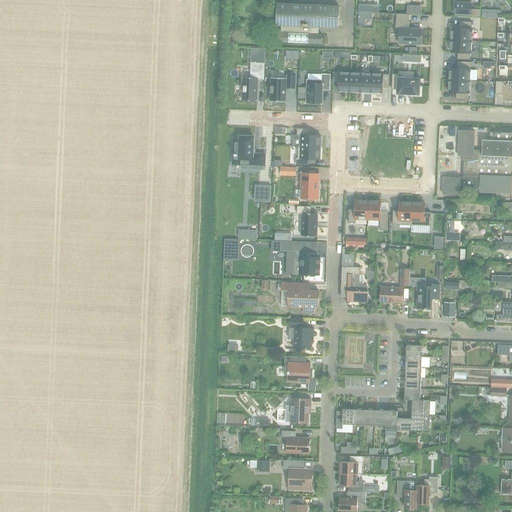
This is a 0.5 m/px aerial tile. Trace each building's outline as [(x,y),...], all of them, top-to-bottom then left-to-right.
[(455,3),(454,15),(471,15),(472,9),(472,4),(455,3)] [(277,16),(277,22),(277,24),(276,24),(276,25),(280,25),(280,33),(277,33),(277,42),(284,42),(311,43),(322,44),(322,35),(316,35),(316,27),(338,28),(338,27),(339,7),(277,4),(277,13),(276,13),(276,16),(277,16)] [(409,14),(396,14),(395,28),(400,28),(399,44),(421,45),(421,29),(409,28),(409,14)] [(451,40),(472,41),(472,29),(472,22),(459,21),(459,28),(452,28),(451,33),(451,40)] [(471,53),(472,41),(451,40),(451,47),(451,52),(458,52),(457,59),(470,60),(471,53)] [(243,77),(242,100),(257,101),(258,79),(264,79),(265,79),(266,49),(252,48),(251,63),(250,78),(243,77)] [(449,80),(470,81),(470,69),(470,62),(457,61),(457,68),(450,68),(450,73),(449,73),(449,80)] [(333,72),(333,83),(339,83),(338,91),(349,91),(350,73),(333,72)] [(350,73),(349,91),(360,92),(361,73),(350,73)] [(361,73),(360,92),(371,92),(372,74),(361,73)] [(271,77),(270,101),(286,102),(286,88),(295,89),(295,75),(286,74),(286,78),(271,77)] [(299,87),(299,98),(307,98),(307,103),(322,103),(322,89),(329,90),(330,75),(322,74),(322,80),(307,80),(307,87),(299,87)] [(372,74),(371,92),(382,93),(382,87),(388,88),(389,75),(372,74)] [(392,74),(392,89),(398,89),(397,94),(419,95),(420,79),(399,78),(399,74),(392,74)] [(469,93),(470,81),(449,80),(449,87),(449,92),(456,92),(456,99),(469,100),(469,93)] [(297,128),(297,135),(301,135),(301,147),(320,147),(321,136),(310,135),(310,129),(297,128)] [(474,150),(475,131),(459,130),(458,156),(464,156),(463,177),(443,177),(443,194),(459,195),(459,190),(480,191),(480,192),(511,193),(511,185),(511,157),(482,156),(482,150),(474,150)] [(483,140),(482,150),(482,156),(511,157),(511,132),(490,132),(489,140),(483,140)] [(239,140),(234,139),(233,164),(241,164),(241,169),(263,170),(263,165),(264,165),(265,154),(253,154),(253,148),(254,137),(245,136),(240,136),(239,140)] [(296,158),(296,164),(309,165),(309,159),(320,159),(320,147),(301,147),(300,158),(296,158)] [(318,201),(319,176),(301,175),(300,192),(302,192),(301,201),(318,201)] [(255,201),(270,201),(271,186),(255,185),(255,201)] [(367,219),(368,201),(356,200),(355,210),(349,209),(348,223),(355,223),(355,219),(367,219)] [(381,201),(368,201),(367,219),(380,220),(380,230),(387,230),(388,211),(380,210),(381,201)] [(411,225),(412,202),(400,202),(399,211),(393,211),(392,224),(411,225)] [(425,203),(412,202),(411,225),(430,226),(431,212),(424,212),(425,203)] [(297,206),(297,214),(302,214),(301,236),(317,236),(318,214),(311,213),(311,206),(297,206)] [(454,233),(447,233),(447,240),(460,241),(460,233),(454,233)] [(225,239),(224,260),(232,260),(233,250),(239,250),(239,240),(225,239)] [(272,241),(272,251),(287,252),(287,251),(292,252),(292,242),(272,241)] [(496,241),(495,248),(511,249),(511,241),(504,241),(496,241)] [(287,252),(287,274),(293,274),(309,275),(310,276),(314,276),(316,275),(320,275),(320,257),(317,257),(317,252),(299,252),(294,252),(292,252),(287,251),(287,252)] [(419,275),(418,257),(409,257),(409,275),(419,275)] [(368,302),(368,291),(368,289),(367,287),(366,285),(364,283),(362,282),(360,282),(360,267),(342,266),(341,285),(348,285),(347,301),(368,302)] [(401,269),(401,285),(409,285),(409,269),(401,269)] [(289,290),(288,307),(303,308),(303,312),(314,313),(314,308),(318,308),(319,298),(318,298),(318,291),(294,290),(294,283),(282,282),(282,290),(289,290)] [(427,309),(432,309),(432,299),(439,299),(440,284),(432,284),(432,286),(425,286),(425,284),(417,283),(416,309),(427,309)] [(381,287),(380,302),(402,303),(403,287),(381,287)] [(444,302),(444,316),(455,316),(455,302),(444,302)] [(511,302),(504,302),(503,315),(497,314),(497,320),(511,320),(511,302)] [(289,318),(289,325),(295,325),(295,328),(289,328),(289,339),(295,339),(294,349),(311,349),(311,337),(313,337),(314,328),(303,328),(303,319),(289,318)] [(511,344),(498,344),(498,354),(510,355),(510,361),(511,361),(511,344)] [(406,345),(406,356),(422,356),(422,346),(426,346),(426,345),(406,345)] [(308,391),(315,391),(316,382),(312,381),(312,371),(310,371),(310,364),(304,363),(304,357),(306,357),(284,356),(284,363),(288,363),(288,381),(300,382),(300,384),(309,384),(308,391)] [(422,356),(406,356),(406,367),(421,367),(422,356)] [(405,377),(421,378),(421,367),(406,367),(405,377)] [(405,388),(421,389),(421,378),(405,377),(405,388)] [(420,400),(420,399),(421,389),(405,388),(404,399),(412,400),(412,399),(420,400)] [(491,395),(507,396),(507,389),(492,388),(491,395)] [(286,405),(286,422),(308,423),(309,407),(311,407),(311,399),(292,398),(291,406),(286,405)] [(412,400),(412,415),(429,415),(429,400),(424,400),(424,399),(420,399),(420,400),(412,399),(412,400)] [(353,424),(354,409),(343,408),(343,411),(337,411),(336,428),(353,429),(353,424)] [(353,424),(364,425),(365,409),(354,409),(353,424)] [(364,425),(375,425),(375,409),(365,409),(364,425)] [(375,425),(386,426),(386,410),(375,409),(375,425)] [(396,430),(396,426),(397,418),(397,410),(386,410),(386,426),(385,431),(395,432),(395,430),(396,430)] [(412,415),(412,419),(411,430),(428,431),(429,415),(412,415)] [(412,419),(397,418),(396,426),(396,430),(411,430),(412,419)] [(460,420),(459,428),(467,428),(467,420),(460,420)] [(511,450),(511,428),(503,429),(503,451),(511,450)] [(451,429),(451,437),(459,437),(459,429),(451,429)] [(296,431),(282,431),(282,437),(287,437),(287,453),(309,454),(310,438),(296,437),(296,431)] [(398,446),(409,444),(408,437),(397,439),(398,446)] [(341,447),(341,453),(352,454),(352,447),(352,442),(347,442),(347,447),(341,447)] [(341,461),(340,473),(357,474),(362,474),(362,467),(363,456),(350,456),(350,462),(341,461)] [(289,490),(312,491),(312,469),(301,469),(302,461),(304,461),(283,460),(283,468),(289,469),(289,490)] [(511,460),(505,460),(505,468),(511,467),(511,479),(502,479),(502,494),(511,493),(511,460)] [(349,492),(351,492),(366,492),(379,493),(379,487),(363,486),(364,481),(357,481),(357,474),(340,473),(340,485),(349,486),(349,492)] [(417,503),(429,504),(429,491),(438,491),(438,477),(429,477),(429,479),(424,479),(424,485),(418,485),(417,485),(417,490),(417,503)] [(417,508),(417,503),(417,490),(417,485),(418,485),(418,481),(397,481),(397,495),(405,495),(405,508),(417,508)] [(278,484),(278,494),(287,494),(288,485),(278,484)] [(366,492),(351,492),(350,498),(339,497),(339,510),(357,511),(358,503),(363,503),(363,499),(365,499),(365,500),(366,492)] [(289,511),(305,511),(306,511),(307,511),(307,505),(303,505),(303,499),(286,498),(285,511),(289,511)]
